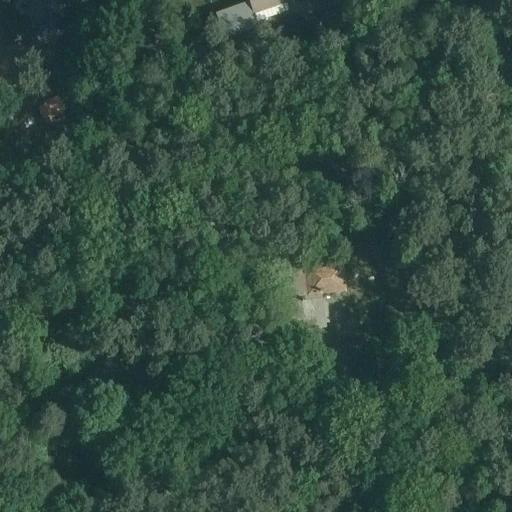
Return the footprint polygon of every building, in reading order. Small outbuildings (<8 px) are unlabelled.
[(30,0),(28,0),(34,37),(60,33),(54,0),(30,0)] [(257,24),(289,13),(286,6),(295,3),(293,0),(246,0),(252,17),(254,17),(257,24)] [(324,13),(331,41),(354,33),(347,6),(324,13)] [(469,17),(417,29),(422,53),(474,41),(469,17)] [(122,99),(139,96),(131,62),(115,65),(119,83),(113,84),(115,94),(121,93),(122,99)] [(43,102),(48,120),(63,116),(62,112),(65,111),(63,102),(59,102),(58,98),(43,102)] [(106,243),(106,259),(139,261),(140,245),(106,243)] [(320,298),(346,296),(342,266),(324,268),(323,263),(302,265),(303,271),(289,272),(286,254),(253,256),(257,284),(285,282),(285,286),(274,286),(275,300),(280,300),(281,306),(273,306),(274,320),(287,320),(288,335),(325,331),(324,326),(328,326),(327,305),(323,305),(322,302),(320,302),(320,298)] [(83,276),(117,326),(133,314),(126,305),(129,303),(122,293),(126,289),(106,260),(83,276)] [(108,407),(120,380),(147,392),(157,372),(104,346),(81,392),(108,407)] [(94,436),(108,407),(81,392),(39,373),(23,403),(51,415),(48,422),(67,431),(70,425),(94,436)] [(391,477),(391,501),(403,501),(402,477),(391,477)]
